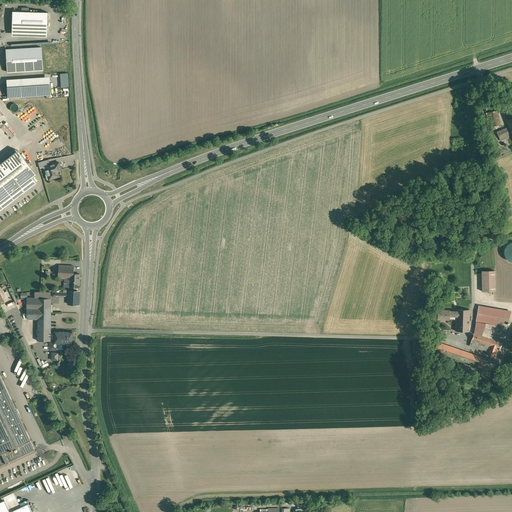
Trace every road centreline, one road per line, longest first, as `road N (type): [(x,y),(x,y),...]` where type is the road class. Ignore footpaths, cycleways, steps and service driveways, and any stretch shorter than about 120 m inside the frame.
road 1 (primary): [(140,183),(511,58)]
road 2 (tertiary): [(94,511),(83,395),(89,254)]
road 3 (secondary): [(83,155),(75,0)]
